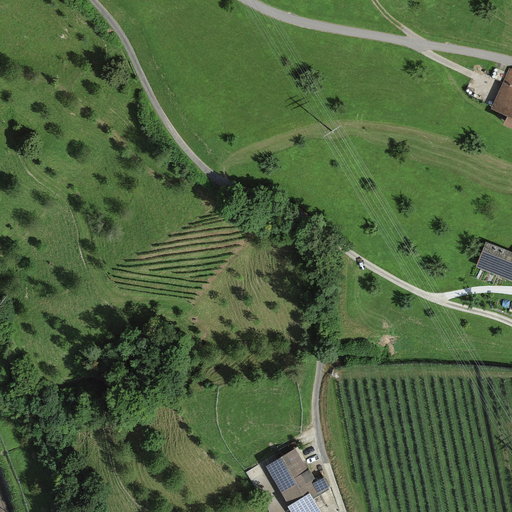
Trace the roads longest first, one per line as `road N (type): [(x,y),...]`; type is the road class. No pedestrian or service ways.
road 1 (track): [(285,511),(209,442),(190,413),(183,391),(203,337),(195,318),(117,293),(90,261),(71,193),(37,165),(0,106)]
road 2 (residential): [(93,0),(203,167),(226,184),(284,202),(373,268),(434,300)]
road 3 (unclassified): [(511,63),(293,22),(244,0)]
